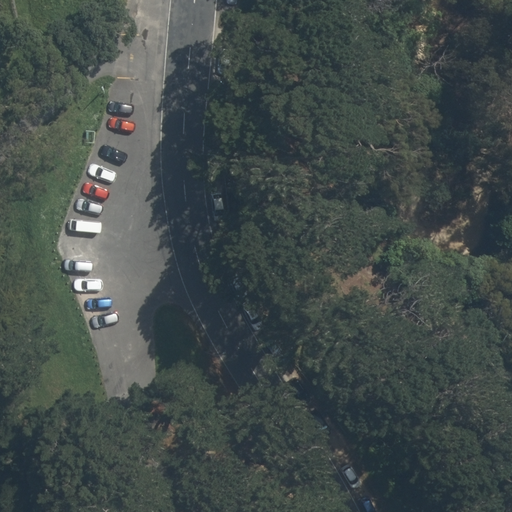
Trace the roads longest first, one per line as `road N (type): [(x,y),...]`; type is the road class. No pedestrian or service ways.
road 1 (residential): [(330,511),(243,351),(205,260),(186,134),(195,0)]
road 2 (track): [(173,511),(107,211)]
